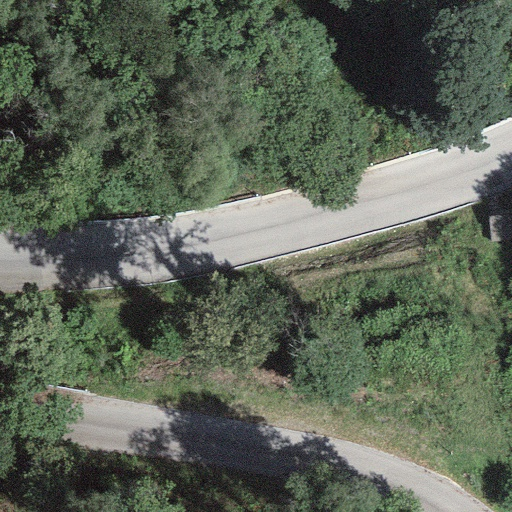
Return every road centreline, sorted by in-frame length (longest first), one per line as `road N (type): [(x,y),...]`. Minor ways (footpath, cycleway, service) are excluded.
road 1 (tertiary): [(0,257),(102,255),(190,240),(511,150)]
road 2 (tertiary): [(437,511),(368,477),(0,407)]
